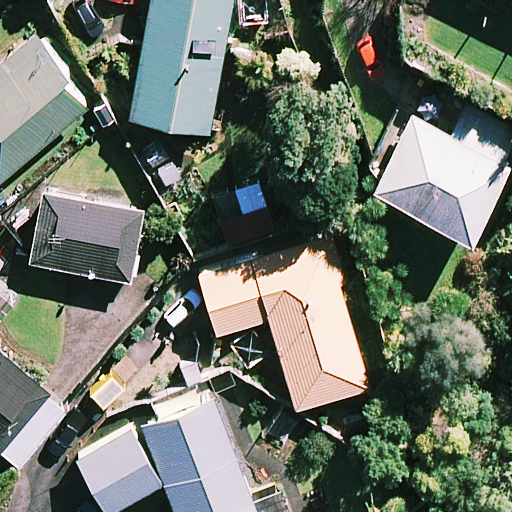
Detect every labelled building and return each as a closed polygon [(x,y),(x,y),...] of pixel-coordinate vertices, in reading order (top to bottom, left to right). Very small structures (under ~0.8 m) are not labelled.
[(230,0),(149,0),(129,116),(207,130),(230,0)] [(511,0),(502,0),(492,17),(511,29),(511,0)] [(0,179),(86,106),(63,79),(68,75),(35,36),(0,65),(0,179)] [(366,186),(410,209),(470,242),(511,163),(511,122),(469,100),(449,137),(406,113),(366,186)] [(213,193),(227,240),(270,227),(256,180),(213,193)] [(142,209),(43,193),(31,263),(130,279),(142,209)] [(383,386),(340,237),(214,274),(231,334),(284,319),(309,407),(383,386)] [(0,314),(8,305),(0,298),(0,459),(13,470),(66,408),(0,351),(0,314)] [(256,500),(215,393),(125,428),(127,433),(79,452),(101,509),(160,486),(170,511),(284,511),(277,492),(256,500)]
